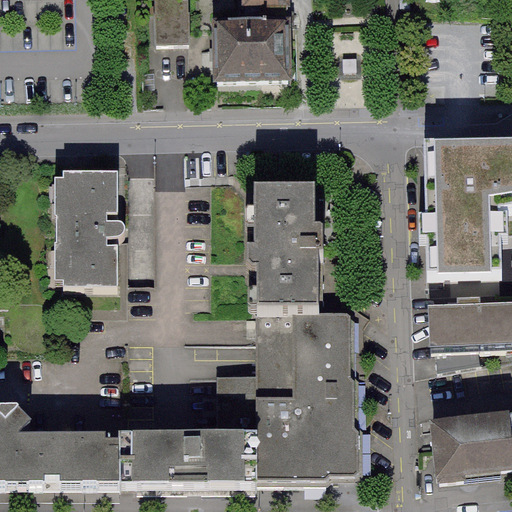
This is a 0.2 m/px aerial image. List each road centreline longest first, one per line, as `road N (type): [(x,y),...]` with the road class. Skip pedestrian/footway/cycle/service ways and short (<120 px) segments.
road 1 (residential): [(0,139),(388,132)]
road 2 (residential): [(402,511),(388,132)]
road 3 (residential): [(388,132),(511,133)]
